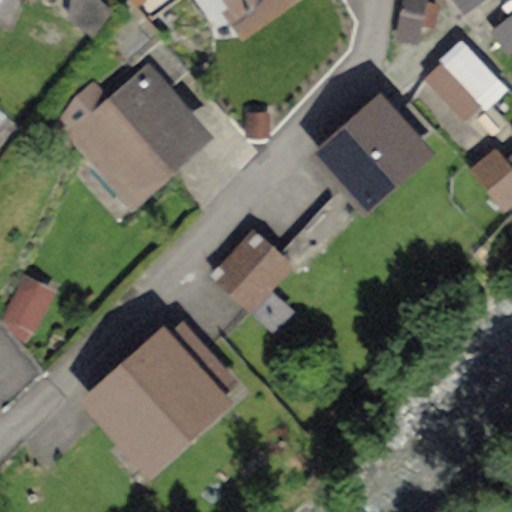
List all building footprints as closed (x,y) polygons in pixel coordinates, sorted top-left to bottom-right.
[(281,0),(176,0),(209,48),(281,0)] [(460,0),(470,12),(486,0),(460,0)] [(511,11),(491,25),(508,51),(511,48),(511,11)] [(425,75),(471,122),(510,85),(464,38),(425,75)] [(182,159),(132,98),(62,156),(111,216),(182,159)] [(0,114),(0,142),(12,121),(0,114)] [(414,164),(363,116),(312,169),(363,217),(414,164)] [(260,238),(220,277),(253,310),(293,271),(260,238)] [(124,339),(62,415),(148,485),(211,410),(124,339)]
